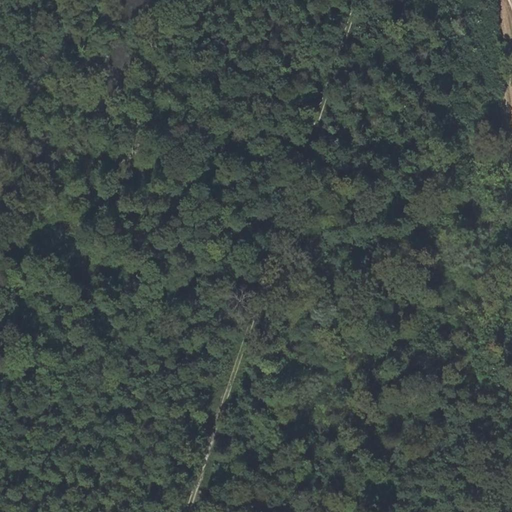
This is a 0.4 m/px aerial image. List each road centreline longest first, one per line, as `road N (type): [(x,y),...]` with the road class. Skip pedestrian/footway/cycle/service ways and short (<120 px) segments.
road 1 (track): [(343,0),(320,42),(178,511)]
road 2 (track): [(0,289),(32,245),(101,183),(198,166),(276,182)]
